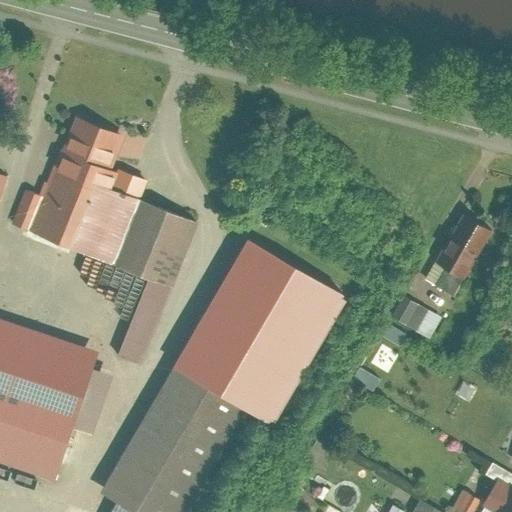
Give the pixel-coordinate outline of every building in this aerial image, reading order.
[(28,226),(115,260),(140,196),(108,184),(110,179),(119,183),(126,165),(117,161),(128,134),(72,113),(41,192),(28,226)] [(41,192),(25,186),(12,220),(28,226),(41,192)] [(198,218),(140,196),(115,260),(150,273),(173,282),(198,218)] [(492,229),(463,212),(436,259),(465,275),(492,229)] [(174,365),(244,406),(270,421),(344,293),(248,238),(174,365)] [(465,275),(436,259),(426,277),(454,294),(465,275)] [(173,282),(150,273),(119,353),(142,362),(173,282)] [(442,314),(406,295),(394,317),(430,336),(442,314)] [(90,349),(0,318),(0,455),(49,472),(65,423),(84,367),(90,349)] [(182,511),(244,406),(174,365),(102,488),(118,498),(109,511),(182,511)] [(109,375),(84,367),(65,423),(90,431),(109,375)] [(511,483),(498,476),(483,503),(496,510),(509,488),(511,483)] [(471,511),(480,497),(463,488),(452,508),(458,511),(471,511)] [(511,511),(511,489),(509,488),(496,510),(495,511),(511,511)] [(446,511),(417,496),(408,511),(446,511)] [(341,511),(326,503),(320,511),(341,511)]
